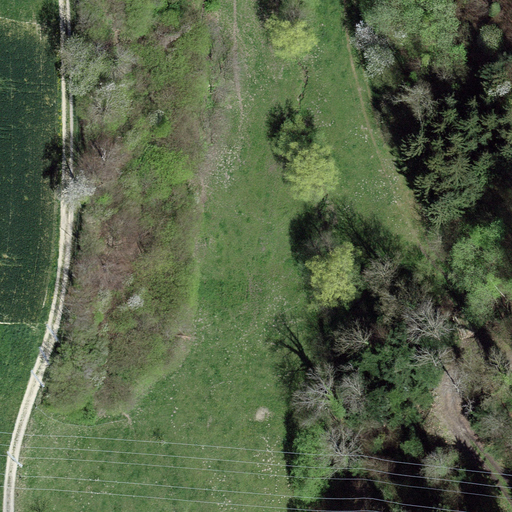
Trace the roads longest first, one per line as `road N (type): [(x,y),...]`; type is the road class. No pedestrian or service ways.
road 1 (track): [(8,511),(18,425),(55,335),(66,253),(64,0)]
road 2 (track): [(511,495),(449,396),(453,375),(477,345),(511,371)]
